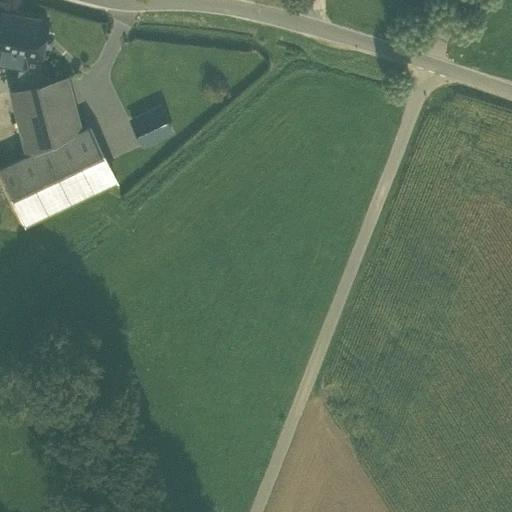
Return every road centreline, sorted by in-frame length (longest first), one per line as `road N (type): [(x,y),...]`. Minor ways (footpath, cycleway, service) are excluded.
road 1 (unclassified): [(253,511),(431,65)]
road 2 (tertiary): [(431,65),(213,5),(108,0)]
